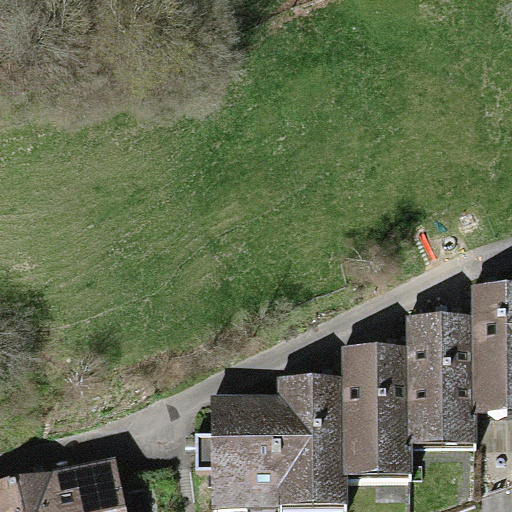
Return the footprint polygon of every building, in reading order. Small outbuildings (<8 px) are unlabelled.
[(477,433),(476,292),(474,292),(475,322),(411,323),(412,463),(414,463),(414,433),(477,433)] [(479,432),(479,402),(511,402),(511,292),(476,292),(477,433),(479,433),(479,432)] [(412,463),(411,323),(409,323),(410,353),(347,354),(348,494),(350,494),(349,464),(412,463)] [(282,384),(284,494),(348,494),(347,354),(345,354),(345,384),(282,384)] [(215,405),(216,440),(199,440),(199,474),(216,474),(216,495),(284,494),(282,384),(280,384),(280,404),(215,405)] [(56,511),(124,511),(119,481),(116,467),(51,480),(56,511)] [(0,489),(0,511),(56,511),(51,480),(0,489)]
